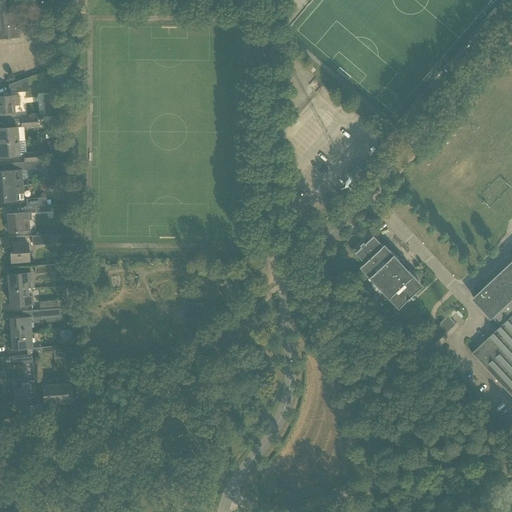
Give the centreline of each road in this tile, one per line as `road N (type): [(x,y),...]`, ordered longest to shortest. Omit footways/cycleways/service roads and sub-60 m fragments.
road 1 (unclassified): [(236,504),(287,394),(286,287),(511,28)]
road 2 (unclassified): [(297,511),(369,486),(511,469)]
